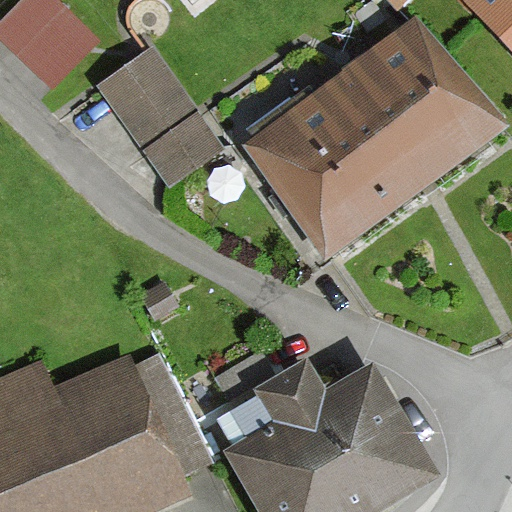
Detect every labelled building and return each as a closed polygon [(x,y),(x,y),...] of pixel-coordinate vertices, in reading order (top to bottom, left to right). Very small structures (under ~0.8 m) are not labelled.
[(67,0),(17,0),(0,18),(0,32),(55,85),(104,34),(67,0)] [(423,0),(383,0),(400,20),(423,0)] [(511,0),(467,0),(463,4),(511,55),(511,0)] [(508,132),(420,20),(245,158),(334,269),(508,132)] [(223,160),(154,61),(99,99),(168,198),(223,160)] [(275,420),(224,451),(260,511),(375,511),(432,478),(364,366),(326,389),(308,359),(256,390),(275,420)] [(0,511),(177,511),(205,500),(147,367),(58,406),(44,373),(0,392),(0,511)]
